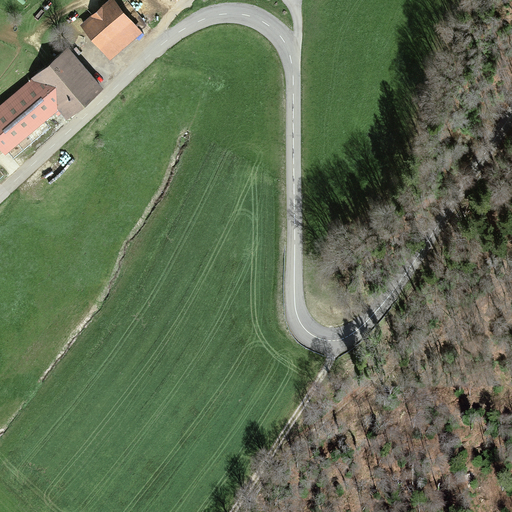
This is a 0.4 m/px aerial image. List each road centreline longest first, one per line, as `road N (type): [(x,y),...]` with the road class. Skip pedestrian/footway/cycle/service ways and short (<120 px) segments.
road 1 (secondary): [(0,194),(178,31),(217,14),(253,17),(277,32),(291,64),(295,308),(306,330),(334,340),(385,299),(511,113)]
road 2 (track): [(277,443),(419,325),(511,265)]
road 3 (track): [(231,511),(327,364),(334,340)]
